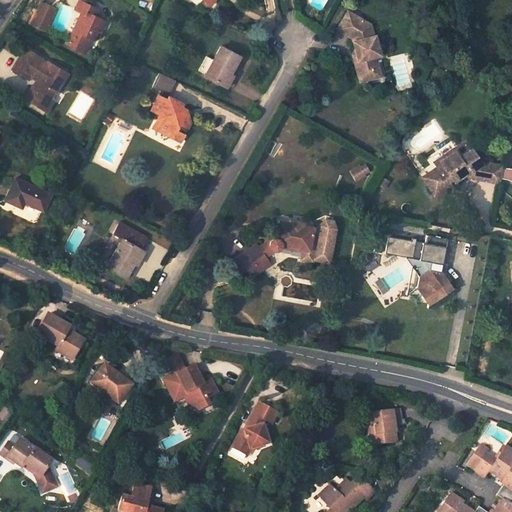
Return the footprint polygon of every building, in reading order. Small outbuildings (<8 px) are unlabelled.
[(76,11),(68,30),(72,32),(84,37),(88,39),(92,31),(95,32),(100,21),(91,17),(94,9),(73,0),(69,8),(76,11)] [(40,29),(50,8),(37,2),(27,23),(40,29)] [(375,75),(371,66),(377,64),(374,54),(379,53),(372,33),(371,34),(368,26),(360,21),(361,19),(344,9),(334,28),(349,36),(357,58),(354,64),(358,75),(365,79),(375,75)] [(72,32),(68,30),(62,44),(66,46),(72,32)] [(84,37),(72,32),(66,46),(77,51),(84,37)] [(220,82),(225,71),(228,72),(236,52),(217,44),(211,58),(204,73),(204,75),(220,82)] [(34,79),(34,80),(31,83),(30,82),(21,97),(43,110),(50,99),(45,97),(49,90),(51,91),(62,74),(37,58),(37,57),(23,48),(10,68),(18,74),(20,70),(25,73),(34,79)] [(211,58),(204,55),(197,70),(204,73),(211,58)] [(157,111),(154,118),(161,122),(157,130),(170,136),(172,130),(180,134),(187,120),(184,114),(181,112),(183,107),(178,105),(180,102),(165,95),(172,79),(153,70),(149,85),(157,88),(148,107),(157,111)] [(226,84),(231,73),(228,72),(225,71),(220,82),(226,84)] [(157,130),(161,122),(154,118),(150,126),(157,130)] [(180,134),(172,130),(170,136),(178,140),(180,134)] [(429,161),(432,164),(451,150),(456,156),(468,148),(461,140),(429,161)] [(463,176),(473,178),(475,164),(479,161),(468,148),(456,156),(451,150),(432,164),(433,166),(425,172),(430,181),(424,185),(430,194),(442,186),(441,184),(448,178),(450,180),(461,173),(463,176)] [(479,161),(475,164),(473,178),(495,182),(496,178),(498,167),(499,165),(479,161)] [(370,172),(365,163),(360,166),(360,165),(350,171),(356,182),(367,176),(366,175),(370,172)] [(498,167),(496,178),(504,180),(510,182),(511,181),(511,168),(506,168),(498,167)] [(419,176),(424,185),(430,181),(425,172),(419,176)] [(13,179),(3,201),(20,209),(23,204),(42,212),(49,196),(13,179)] [(105,268),(125,278),(132,264),(130,263),(136,248),(143,235),(116,222),(110,234),(120,239),(105,268)] [(267,242),(266,247),(268,251),(273,252),(277,249),(277,247),(283,248),(283,245),(295,248),(295,250),(300,251),(298,261),(310,264),(310,261),(313,248),(307,247),(308,240),(310,229),(300,227),(300,225),(287,222),(286,224),(276,222),(273,240),(271,240),(267,242)] [(313,248),(310,261),(327,264),(333,231),(330,223),(322,222),(316,228),(314,241),(313,248)] [(385,235),(378,234),(375,251),(382,253),(385,235)] [(442,265),(446,239),(426,235),(425,243),(388,236),(385,253),(417,260),(425,262),(438,264),(442,265)] [(263,254),(260,250),(256,244),(231,260),(240,274),(246,270),(251,277),(259,272),(252,262),(263,254)] [(135,265),(142,250),(136,248),(130,263),(132,264),(135,265)] [(252,262),(259,272),(270,264),(263,254),(252,262)] [(436,271),(438,264),(425,262),(424,269),(436,271)] [(432,302),(433,295),(440,296),(442,294),(444,282),(436,271),(424,269),(414,276),(411,289),(418,300),(425,301),(432,302)] [(432,302),(425,301),(428,306),(453,288),(441,272),(436,271),(444,282),(442,294),(440,296),(433,295),(432,302)] [(49,353),(59,358),(60,354),(69,358),(78,340),(70,336),(68,335),(66,337),(59,334),(60,331),(62,328),(62,327),(40,316),(38,320),(37,322),(29,337),(51,349),(49,353)] [(184,393),(190,405),(193,403),(196,410),(209,404),(206,398),(216,393),(206,373),(198,377),(196,378),(193,371),(195,371),(192,365),(184,369),(177,356),(166,362),(173,375),(176,373),(182,384),(178,386),(182,394),(184,393)] [(129,384),(102,365),(89,384),(116,403),(129,384)] [(248,449),(250,448),(266,444),(261,426),(264,420),(266,421),(272,411),(257,403),(243,427),(245,431),(244,431),(241,430),(231,447),(245,455),(248,449)] [(370,411),(373,434),(379,433),(381,443),(401,440),(399,422),(406,421),(403,406),(370,411)] [(270,422),(275,413),(272,411),(266,421),(270,422)] [(5,457),(17,440),(12,436),(7,442),(6,441),(0,449),(0,454),(5,458),(5,457)] [(49,461),(18,438),(17,440),(5,457),(20,467),(22,464),(39,475),(45,467),(49,461)] [(501,474),(506,478),(503,483),(504,484),(511,488),(511,449),(508,447),(498,462),(487,455),(476,471),(486,478),(487,476),(488,477),(492,472),(499,477),(501,474)] [(55,486),(45,467),(39,475),(35,481),(41,492),(55,486)] [(156,511),(159,507),(150,503),(144,501),(145,497),(150,483),(135,477),(130,491),(121,487),(116,501),(130,506),(131,511),(156,511)] [(346,507),(351,502),(355,506),(366,495),(348,478),(337,489),(332,484),(321,495),(334,508),(330,511),(345,511),(348,509),(346,507)] [(500,509),(497,511),(494,511),(492,510),(490,511),(511,511),(511,488),(504,484),(503,486),(497,494),(499,496),(503,499),(498,507),(500,509)] [(466,509),(460,505),(463,501),(451,493),(437,511),(487,511),(480,507),(479,506),(474,511),(473,511),(467,508),(466,509)]
